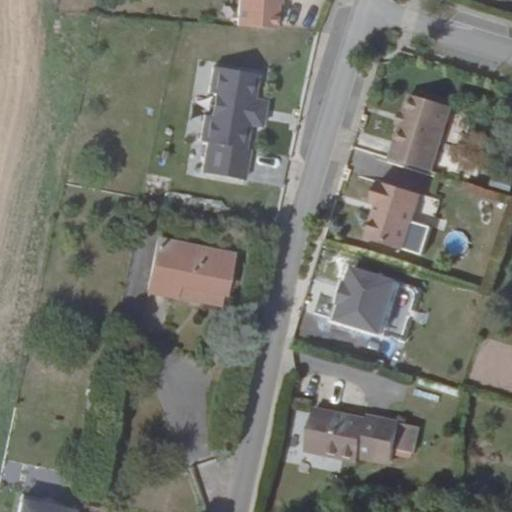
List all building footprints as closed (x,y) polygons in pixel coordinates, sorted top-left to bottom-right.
[(237,0),(236,22),(273,26),(274,2),(279,1),(278,0),(237,0)] [(251,120),(257,121),(262,99),(256,98),(264,73),(218,63),(213,87),(217,88),(213,110),(207,110),(202,136),(209,137),(202,168),(244,177),(250,144),(247,144),(251,120)] [(404,120),(393,153),(433,167),(454,108),(413,94),(407,112),(404,120)] [(262,99),(257,121),(263,122),(269,101),(262,99)] [(380,210),(374,213),(369,227),(372,233),(405,244),(423,189),(380,176),(373,197),(380,199),(384,200),(380,210)] [(380,199),(374,213),(380,210),(384,200),(380,199)] [(467,251),(465,231),(444,233),(447,253),(467,251)] [(158,234),(146,282),(219,299),(229,252),(158,234)] [(354,268),(338,320),(406,340),(422,288),(354,268)] [(304,449),(335,453),(336,446),(355,448),(389,454),(393,411),(365,407),(364,412),(310,406),(304,449)] [(336,446),(335,453),(355,456),(355,448),(336,446)] [(69,511),(71,504),(22,493),(17,511),(69,511)]
